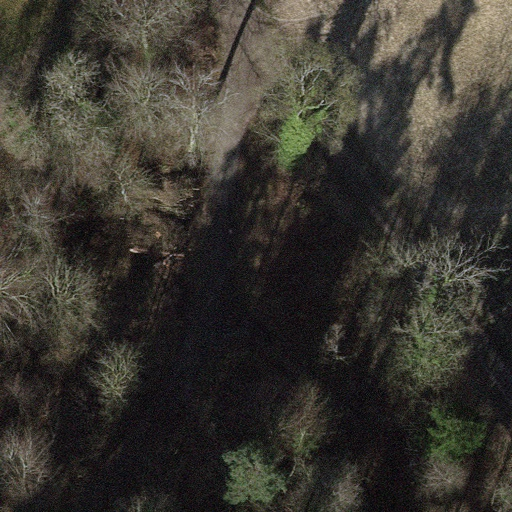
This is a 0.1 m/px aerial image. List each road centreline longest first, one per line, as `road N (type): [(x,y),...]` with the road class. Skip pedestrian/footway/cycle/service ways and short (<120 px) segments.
road 1 (track): [(218,0),(223,202),(194,329),(149,440),(89,511)]
road 2 (track): [(511,390),(231,0)]
